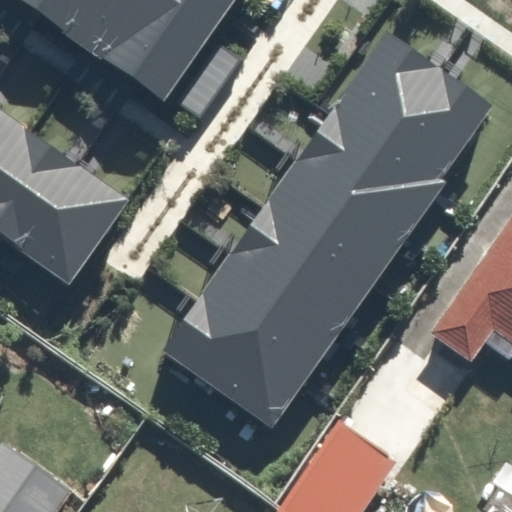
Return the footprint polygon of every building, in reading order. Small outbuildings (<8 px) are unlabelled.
[(63,0),(0,0),(0,11),(38,38),(63,0)] [(273,87),(245,70),(263,38),(198,0),(152,0),(94,98),(193,157),(223,107),(251,124),(273,87)] [(338,113),(315,98),(246,198),(274,217),(252,248),(313,290),(330,265),(365,289),(456,158),(355,88),(338,113)] [(511,361),(511,206),(495,235),(481,227),(420,329),(502,378),(511,361)] [(277,387),(221,481),(273,511),(355,511),(390,454),(277,387)] [(50,511),(68,483),(0,441),(0,511),(50,511)]
